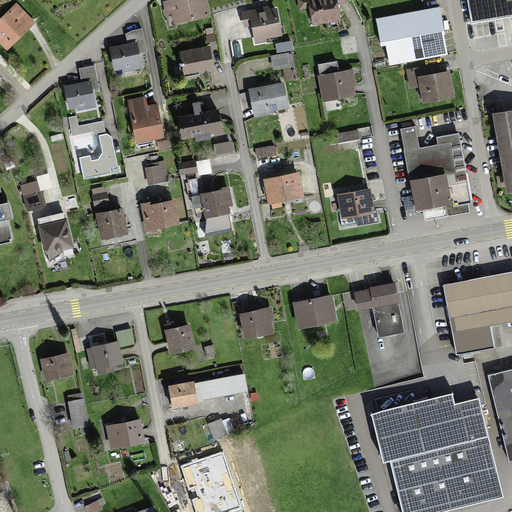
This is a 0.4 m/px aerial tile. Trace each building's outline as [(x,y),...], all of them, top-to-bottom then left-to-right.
[(204,0),(182,0),(164,3),(167,17),(173,16),(174,22),(208,16),(204,0)] [(308,0),(297,0),(299,10),(309,9),(311,25),(338,21),(336,4),(346,2),(345,0),(316,0),(309,1),(308,0)] [(511,0),(469,0),(475,26),(511,18),(511,0)] [(15,7),(0,22),(0,43),(7,51),(34,25),(15,7)] [(252,28),(255,42),(282,37),(277,11),(268,13),(267,8),(245,13),(248,28),(252,28)] [(438,11),(378,21),(382,43),(442,33),(438,11)] [(127,43),(106,48),(113,77),(141,70),(138,56),(146,54),(140,30),(124,34),(127,43)] [(210,48),(182,54),(186,76),(214,70),(210,48)] [(453,75),(434,77),(433,67),(407,70),(408,88),(421,87),(423,103),(455,99),(453,75)] [(83,84),(62,88),(68,114),(98,108),(94,93),(100,91),(95,68),(81,72),(83,84)] [(354,71),(318,77),(322,101),(358,95),(354,71)] [(283,83),(250,91),(255,112),(288,104),(283,83)] [(145,99),(129,101),(136,144),(164,139),(159,107),(147,109),(145,99)] [(511,112),(495,115),(510,193),(511,192),(511,112)] [(220,113),(180,119),(183,139),(223,132),(220,113)] [(90,156),(79,158),(84,179),(111,173),(110,167),(117,166),(111,137),(107,134),(106,134),(103,121),(78,126),(76,115),(68,117),(72,136),(93,132),(94,137),(99,136),(102,153),(98,159),(91,161),(90,156)] [(410,181),(416,213),(423,212),(453,206),(453,207),(468,204),(472,203),(459,133),(436,137),(437,144),(419,148),(415,126),(401,129),(405,151),(404,151),(410,181)] [(357,131),(339,135),(342,145),(359,141),(357,131)] [(275,149),(256,152),(258,164),(277,160),(275,149)] [(193,163),(180,165),(182,175),(195,173),(193,163)] [(162,168),(147,171),(149,186),(164,183),(162,168)] [(298,175),(265,182),(270,206),(303,199),(298,175)] [(0,188),(0,244),(11,242),(10,239),(13,238),(8,220),(14,219),(10,202),(0,204),(0,194),(1,195),(0,188)] [(103,190),(92,192),(94,208),(106,206),(103,190)] [(228,191),(202,196),(206,217),(232,212),(228,191)] [(38,192),(24,197),(29,210),(43,206),(38,192)] [(372,192),(340,197),(343,218),(375,213),(372,192)] [(411,197),(403,198),(405,211),(414,209),(411,197)] [(151,205),(142,206),(146,231),(178,226),(174,204),(151,208),(151,205)] [(470,212),(468,204),(453,207),(453,206),(423,212),(425,220),(470,212)] [(123,212),(98,216),(102,240),(127,235),(123,212)] [(65,221),(40,228),(47,255),(72,249),(65,221)] [(511,272),(443,286),(456,356),(495,349),(491,327),(511,323),(511,272)] [(402,332),(393,286),(355,293),(359,314),(375,311),(380,336),(402,332)] [(332,299),(295,305),(299,331),(336,324),(332,299)] [(269,310),(241,315),(245,338),(273,333),(269,310)] [(191,325),(165,332),(171,355),(197,349),(191,325)] [(119,345),(94,351),(98,370),(123,364),(119,345)] [(68,356),(41,362),(45,382),(73,376),(68,356)] [(511,370),(489,376),(509,462),(511,461),(511,370)] [(243,376),(196,386),(200,404),(247,394),(243,376)] [(195,382),(171,387),(176,409),(200,404),(196,386),(195,382)] [(452,394),(372,413),(385,463),(389,462),(401,511),(433,511),(502,495),(478,400),(455,406),(452,394)] [(82,396),(69,399),(75,430),(88,428),(82,396)] [(141,423),(109,429),(113,450),(145,444),(141,423)] [(220,423),(209,427),(216,443),(226,439),(220,423)] [(45,482),(17,492),(22,508),(50,498),(45,482)]
